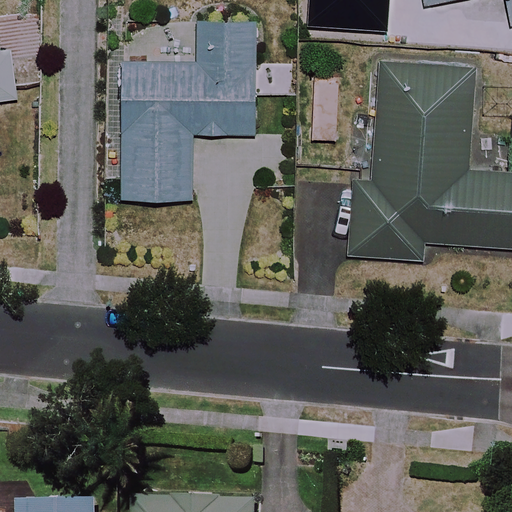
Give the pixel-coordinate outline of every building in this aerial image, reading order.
[(511,0),(427,0),(428,5),(458,0),(510,0),(511,10),(511,0)] [(0,100),(20,98),(11,16),(0,16),(0,100)] [(260,133),(261,22),(201,21),(201,63),(129,63),(128,198),(195,199),(196,132),(260,133)] [(478,71),(384,66),(378,184),(355,182),(352,257),(425,260),(426,243),(511,246),(511,174),(496,174),(498,137),(475,136),(478,71)] [(345,80),(318,79),(316,140),(342,141),(345,80)] [(262,511),(263,503),(140,497),(139,511),(262,511)] [(103,511),(103,503),(28,503),(27,511),(103,511)]
